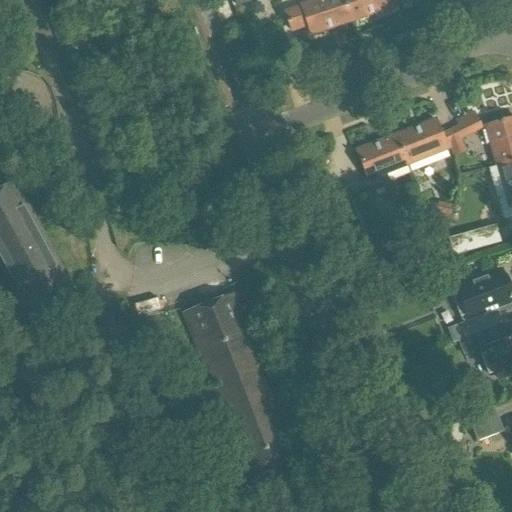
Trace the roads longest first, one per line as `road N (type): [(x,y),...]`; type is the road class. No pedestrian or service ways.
road 1 (unclassified): [(394,511),(250,135)]
road 2 (residential): [(250,135),(511,38)]
road 3 (unclassified): [(199,0),(250,135)]
